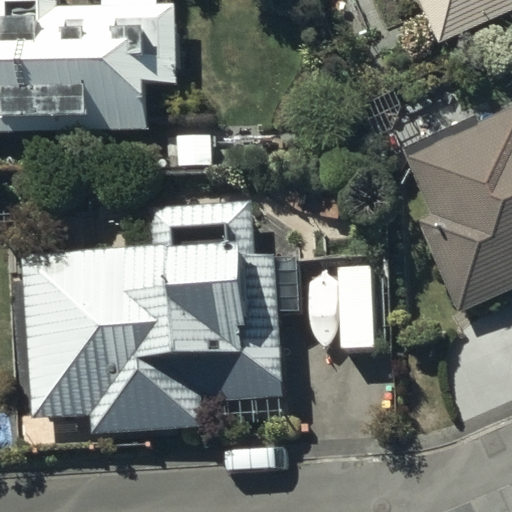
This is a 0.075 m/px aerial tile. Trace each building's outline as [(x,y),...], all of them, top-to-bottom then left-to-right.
[(0,143),(155,141),(154,99),(183,98),(182,15),(164,15),(163,0),(108,0),(109,15),(0,16),(0,143)] [(511,0),(417,0),(442,52),(511,21),(511,0)] [(437,222),(423,228),(464,323),(511,301),(511,120),(483,133),(480,126),(409,157),(437,222)] [(225,139),(177,139),(177,177),(225,177),(225,139)] [(156,257),(28,264),(36,430),(95,427),(96,443),(210,437),(209,410),(291,406),(284,269),(262,270),(259,212),(154,217),(156,257)]
